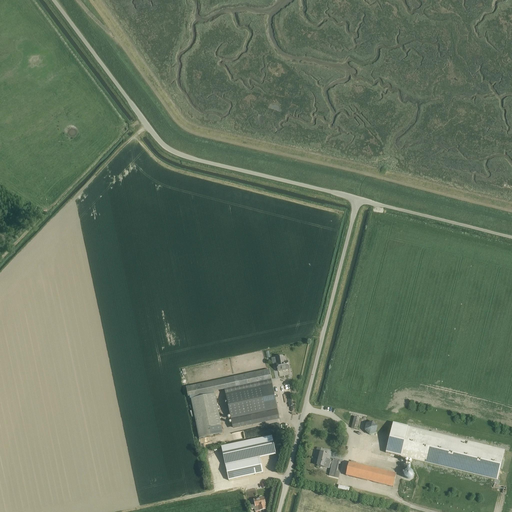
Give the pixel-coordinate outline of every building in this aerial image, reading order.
[(284,362),(283,357),(276,358),(277,364),(276,364),(278,372),(289,370),(287,362),(284,362)] [(188,397),(271,379),(269,370),(186,388),(188,397)] [(277,411),(277,410),(272,385),(226,395),(233,428),(279,418),(278,411),(277,411)] [(199,438),(223,433),(215,394),(191,399),(199,438)] [(360,418),(354,417),(351,428),(357,430),(360,418)] [(372,422),(366,424),(364,430),(369,435),(376,433),(377,427),(372,422)] [(504,451),(393,423),(386,453),(497,480),(504,451)] [(272,436),(221,447),(225,466),(229,481),(263,473),(260,459),(259,455),(275,452),(272,436)] [(317,448),(315,457),(319,458),(317,465),(324,467),(329,468),(331,468),(329,476),(337,477),(338,471),(341,462),(340,462),(340,461),(334,460),(333,462),(329,460),(330,455),(324,453),(325,450),(317,448)] [(346,476),(393,487),(396,474),(349,463),(346,476)] [(255,511),(267,509),(264,498),(253,500),(255,505),(251,506),(252,510),(255,509),(255,511)]
